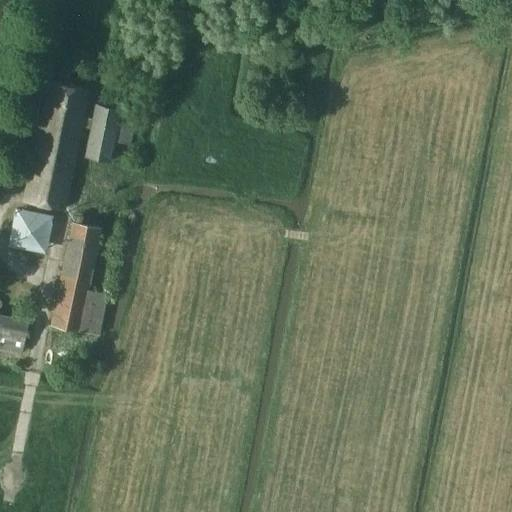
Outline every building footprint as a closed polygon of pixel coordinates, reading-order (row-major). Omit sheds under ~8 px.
[(125,44),(138,47),(143,18),(131,16),(125,44)] [(114,140),(132,144),(136,121),(119,118),(121,108),(95,103),(92,117),(85,115),(90,89),(47,80),(24,199),(65,207),(69,186),(83,125),(90,127),(85,154),(111,159),(114,140)] [(17,203),(10,241),(48,247),(54,210),(17,203)] [(51,322),(99,332),(108,291),(89,287),(101,226),(72,220),(51,322)] [(0,345),(21,350),(28,317),(0,311),(0,345)]
